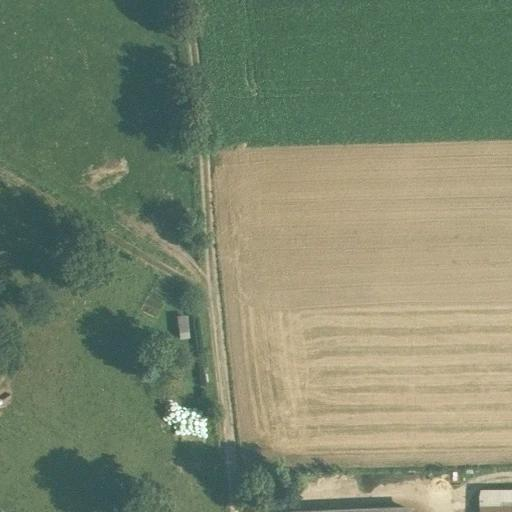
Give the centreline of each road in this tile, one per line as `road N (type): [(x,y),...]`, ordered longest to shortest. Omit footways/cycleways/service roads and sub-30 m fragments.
road 1 (track): [(186,0),(210,153),(216,292)]
road 2 (track): [(0,177),(195,290),(216,292)]
road 3 (track): [(216,292),(234,478)]
